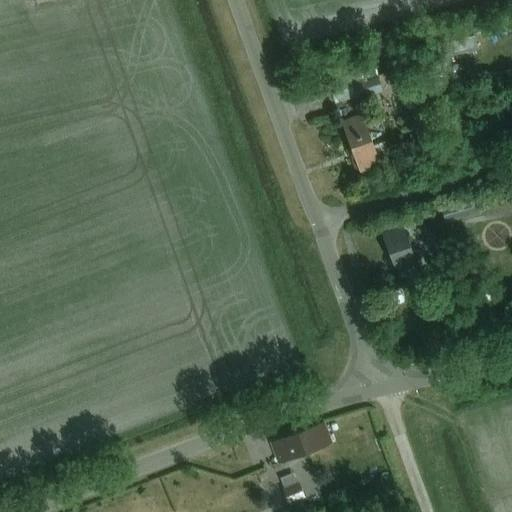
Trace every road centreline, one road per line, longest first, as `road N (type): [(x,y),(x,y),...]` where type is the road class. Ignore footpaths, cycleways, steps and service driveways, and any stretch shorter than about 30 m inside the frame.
road 1 (unclassified): [(31,511),(236,433),(380,390)]
road 2 (unclassified): [(317,220),(235,0)]
road 3 (unclassified): [(317,220),(511,170)]
road 4 (unclassified): [(380,390),(317,220)]
road 5 (unclassified): [(380,390),(511,358)]
